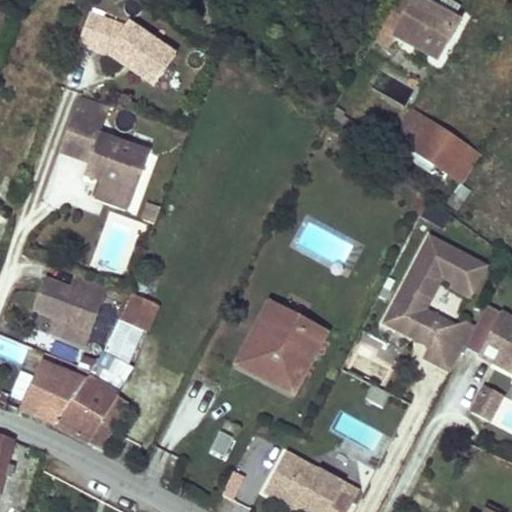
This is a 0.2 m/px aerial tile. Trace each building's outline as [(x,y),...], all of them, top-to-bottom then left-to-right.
[(173,0),(170,6),(208,31),(223,9),(212,2),(213,0),(173,0)] [(436,58),(456,22),(416,0),(415,0),(413,5),(404,0),(398,0),(382,28),(395,35),(436,58)] [(89,14),(78,43),(106,53),(125,66),(127,62),(136,69),(133,72),(155,87),(177,55),(129,22),(124,27),(89,14)] [(219,92),(234,66),(218,55),(192,126),(220,136),(238,103),(219,92)] [(136,69),(127,62),(125,66),(133,72),(136,69)] [(274,94),(234,66),(219,92),(238,103),(261,118),(274,94)] [(105,122),(76,110),(61,151),(90,162),(85,175),(101,181),(134,194),(150,153),(100,135),(105,122)] [(362,131),(342,116),(335,126),(356,142),(362,131)] [(430,124),(412,150),(447,174),(465,147),(430,124)] [(383,147),(362,131),(356,142),(377,156),(383,147)] [(225,145),(205,137),(201,148),(220,156),(225,145)] [(265,164),(288,176),(303,149),(280,137),(265,164)] [(134,194),(101,181),(95,199),(128,211),(134,194)] [(174,199),(184,203),(187,196),(177,192),(174,199)] [(181,210),(184,203),(174,199),(171,205),(181,210)] [(111,210),(89,260),(121,274),(143,224),(111,210)] [(475,327),(465,322),(454,326),(452,324),(425,311),(443,277),(454,283),(452,288),(467,296),(470,298),(487,267),(430,237),(385,323),(431,347),(425,357),(452,371),(465,346),(475,327)] [(53,321),(47,336),(84,350),(108,290),(75,277),(71,288),(44,277),(30,312),(53,321)] [(133,294),(151,302),(156,291),(138,283),(133,294)] [(147,333),(158,305),(151,302),(133,294),(132,293),(119,321),(147,333)] [(475,327),(465,346),(511,371),(511,318),(487,305),(475,327)] [(297,385),(322,337),(306,328),(308,323),(278,307),(275,306),(271,307),(267,309),(265,311),(237,364),(255,373),(259,364),(264,366),(263,368),(263,369),(262,372),(263,373),(263,375),(264,376),(265,377),(266,378),(267,380),(284,389),(287,389),(291,389),(295,387),(297,385)] [(322,337),(325,332),(308,323),(306,328),(322,337)] [(128,330),(117,324),(110,340),(120,345),(128,330)] [(139,335),(128,330),(120,345),(114,360),(124,366),(139,335)] [(110,340),(102,352),(114,360),(120,345),(110,340)] [(52,354),(74,361),(78,348),(55,341),(52,354)] [(124,366),(114,360),(102,352),(84,380),(52,425),(88,444),(90,441),(116,398),(118,395),(116,395),(132,370),(124,366)] [(84,380),(83,380),(40,363),(19,411),(52,425),(84,380)] [(262,372),(263,369),(263,368),(264,366),(259,364),(255,373),(267,380),(266,378),(265,377),(264,376),(263,375),(263,373),(262,372)] [(489,424),(503,395),(481,385),(467,414),(489,424)] [(90,441),(100,447),(127,405),(116,398),(90,441)] [(344,413),(336,427),(368,445),(376,430),(344,413)] [(224,457),(234,438),(219,430),(209,450),(224,457)] [(0,435),(0,493),(13,441),(0,435)] [(345,511),(351,501),(336,493),(341,484),(283,454),(262,493),(295,511),(298,506),(308,511),(345,511)] [(401,467),(386,494),(411,508),(425,480),(401,467)]
